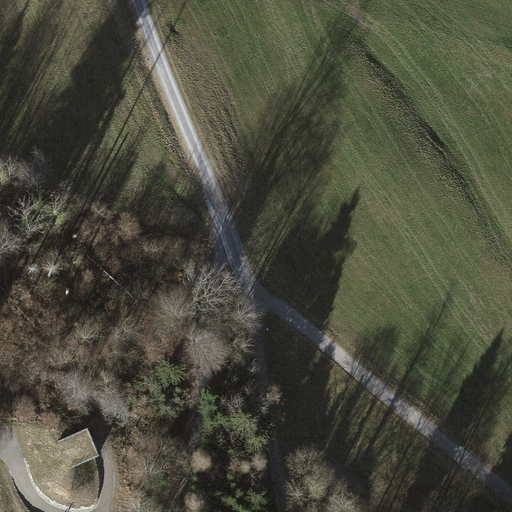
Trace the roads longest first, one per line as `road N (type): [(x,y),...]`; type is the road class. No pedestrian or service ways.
road 1 (track): [(254,301),(282,307),(511,493)]
road 2 (track): [(283,511),(254,301),(230,235)]
road 3 (track): [(230,235),(174,511)]
road 4 (track): [(134,0),(230,235)]
